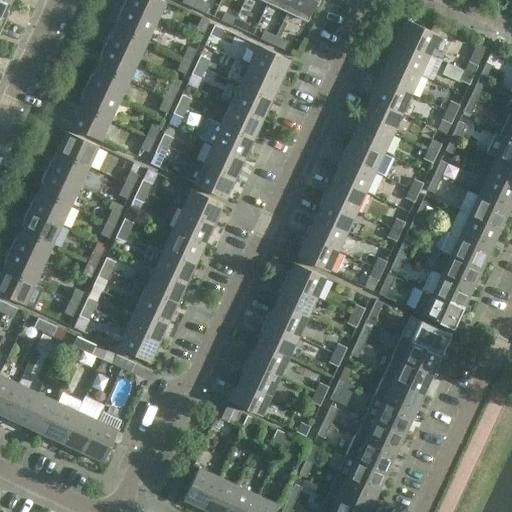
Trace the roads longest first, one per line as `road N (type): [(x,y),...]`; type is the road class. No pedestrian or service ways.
road 1 (residential): [(119,511),(172,396),(204,363),(368,0)]
road 2 (residential): [(420,511),(511,300)]
road 3 (residential): [(0,123),(57,0)]
